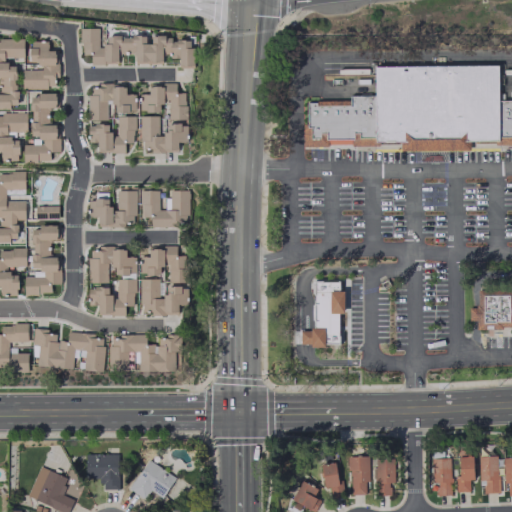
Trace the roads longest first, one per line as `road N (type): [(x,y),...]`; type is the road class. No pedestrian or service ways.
road 1 (residential): [(64,312),(80,172),(68,126),(67,29)]
road 2 (secondary): [(250,3),(237,285)]
road 3 (secondary): [(341,409),(511,403)]
road 4 (residential): [(0,307),(45,308),(98,325),(159,325)]
road 5 (residential): [(80,172),(239,168)]
road 6 (secondary): [(0,411),(139,411)]
road 7 (secondary): [(237,285),(237,410)]
